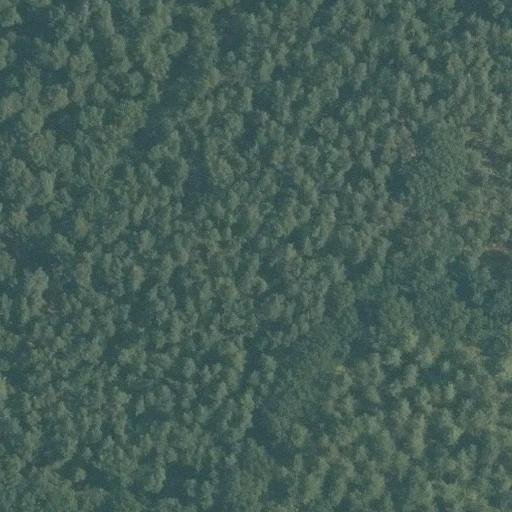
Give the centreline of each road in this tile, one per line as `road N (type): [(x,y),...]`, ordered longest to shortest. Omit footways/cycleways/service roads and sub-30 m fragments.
road 1 (track): [(256,0),(44,329),(0,369)]
road 2 (track): [(111,511),(0,459)]
